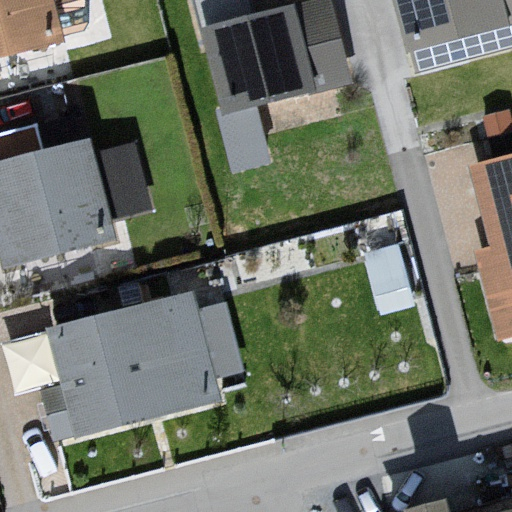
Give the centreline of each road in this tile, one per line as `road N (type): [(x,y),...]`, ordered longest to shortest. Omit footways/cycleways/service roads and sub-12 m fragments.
road 1 (unknown): [(364,0),(498,414)]
road 2 (unclassified): [(273,471),(511,410)]
road 3 (unclassified): [(117,511),(273,471)]
